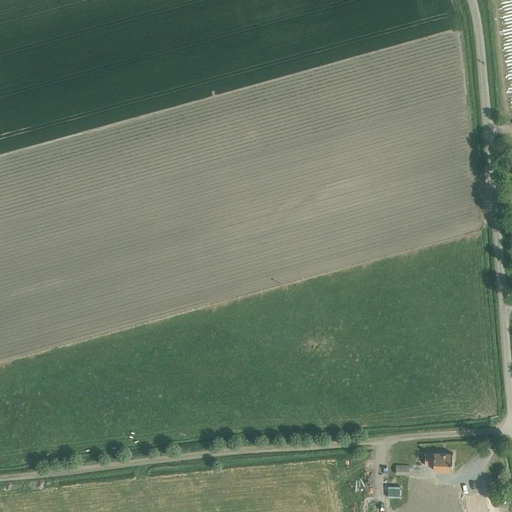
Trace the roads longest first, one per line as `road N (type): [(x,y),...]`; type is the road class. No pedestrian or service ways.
road 1 (tertiary): [(511,402),(472,0)]
road 2 (unclassified): [(130,462),(511,427)]
